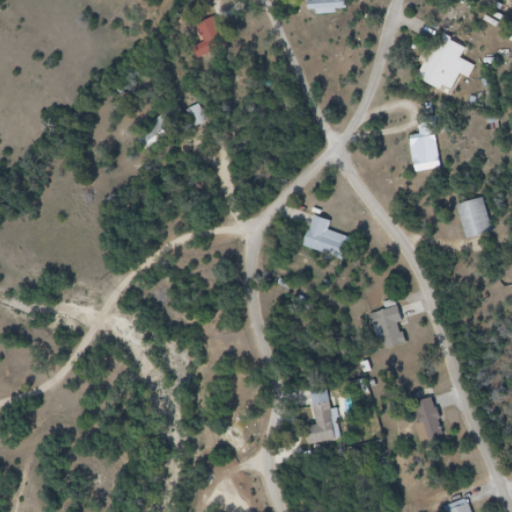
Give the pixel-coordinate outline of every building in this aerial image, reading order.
[(316,0),(317,13),(355,11),(355,0),(316,0)] [(210,54),(228,47),(215,18),(198,26),(210,54)] [(453,36),(426,82),(448,95),(451,90),(458,94),(468,78),(477,84),(486,70),(472,61),(478,51),(453,36)] [(191,113),(199,132),(216,126),(209,106),(191,113)] [(174,115),(160,126),(164,131),(146,143),(157,158),(188,135),(174,115)] [(418,140),(425,178),(451,173),(448,157),(438,159),(437,152),(445,150),(441,124),(428,127),(430,138),(418,140)] [(465,209),(475,248),(503,240),(493,202),(465,209)] [(322,219),(312,252),(356,266),(363,241),(338,233),(341,225),(322,219)] [(407,309),(381,317),(385,330),(390,328),(393,337),(389,338),(394,353),(415,346),(412,335),(409,336),(405,326),(412,324),(407,309)] [(317,427),(307,429),(309,446),(337,441),(328,385),(311,388),(317,427)] [(321,392),(328,427),(314,430),(317,448),(352,442),(347,408),(340,409),(337,389),(321,392)] [(425,410),(438,443),(455,436),(442,403),(425,410)] [(452,511),(478,511),(475,502),(452,511)]
